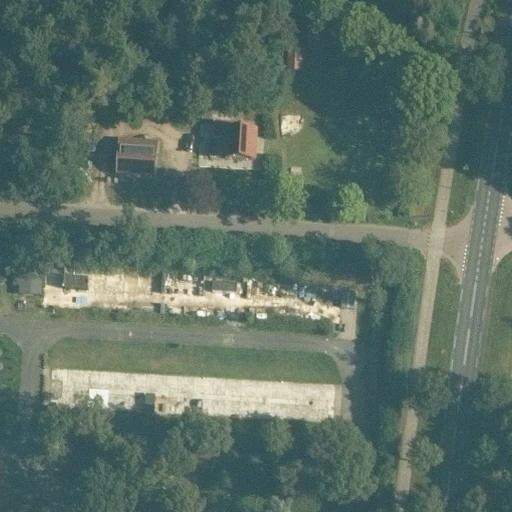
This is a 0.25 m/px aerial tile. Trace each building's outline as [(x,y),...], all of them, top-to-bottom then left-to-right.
[(289,57),(288,73),(301,73),(302,58),(289,57)] [(226,140),(226,141),(225,162),(254,163),(256,133),(233,132),(233,125),(213,125),(213,139),(226,140)] [(118,144),(115,176),(153,178),(155,146),(118,144)] [(14,267),(14,289),(20,289),(42,289),(42,268),(14,267)] [(83,288),(84,278),(62,276),(62,286),(83,288)] [(210,283),(210,291),(234,292),(235,284),(210,283)] [(342,294),(341,310),(354,310),(355,295),(342,294)]
